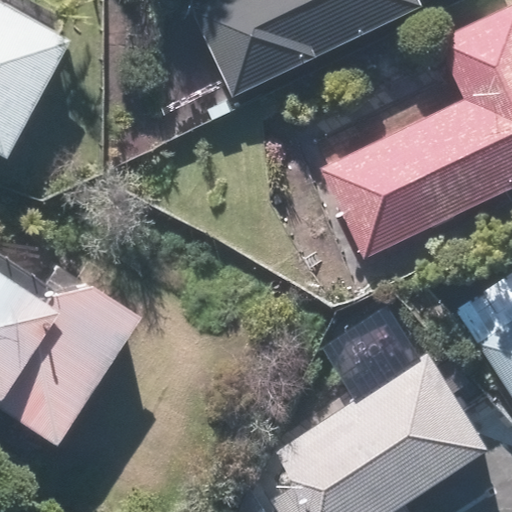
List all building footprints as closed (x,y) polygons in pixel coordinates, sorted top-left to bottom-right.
[(188,0),(233,96),(425,7),(422,0),(188,0)] [(366,255),(511,185),(511,0),(437,37),(467,99),(324,167),(366,255)] [(0,149),(61,37),(0,4),(0,149)] [(0,413),(44,442),(127,313),(75,279),(30,289),(27,295),(0,277),(0,413)] [(511,318),(477,342),(511,394),(511,318)] [(252,466),(281,511),(413,511),(406,502),(492,445),(428,349),(252,466)]
